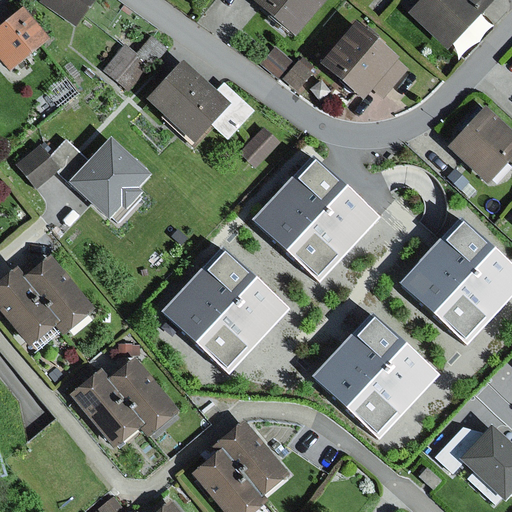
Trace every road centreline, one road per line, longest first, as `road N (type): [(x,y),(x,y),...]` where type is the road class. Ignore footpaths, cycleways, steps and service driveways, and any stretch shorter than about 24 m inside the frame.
road 1 (residential): [(425,511),(316,420),(297,413),(236,414),(154,485),(128,489),(0,341)]
road 2 (residential): [(143,0),(318,126),(355,136),(413,127),(511,28)]
